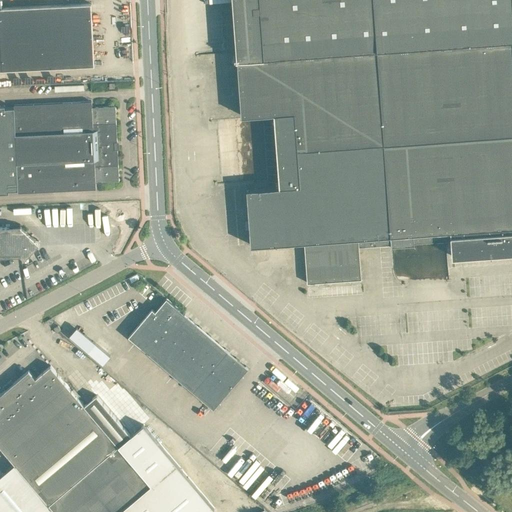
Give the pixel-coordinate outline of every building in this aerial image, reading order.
[(81,3),(1,7),(1,0),(0,0),(0,69),(94,65),(91,3),(81,3)] [(511,0),(193,0),(210,225),(233,223),(235,251),(511,230),(511,0)] [(0,104),(0,192),(9,192),(9,190),(18,189),(18,192),(96,188),(96,182),(119,181),(116,106),(92,107),(92,101),(82,101),(14,104),(14,107),(4,107),(4,105),(0,104)] [(0,255),(21,255),(25,259),(39,244),(20,226),(0,226),(0,255)] [(248,367),(173,303),(166,298),(155,311),(152,308),(129,336),(214,408),(248,367)] [(77,326),(70,335),(103,363),(110,355),(85,333),(77,326)] [(0,445),(15,463),(0,475),(0,511),(212,511),(214,507),(143,424),(136,430),(130,434),(97,394),(84,404),(57,372),(51,365),(35,377),(29,370),(13,383),(11,380),(3,386),(5,389),(0,393),(0,445)]
